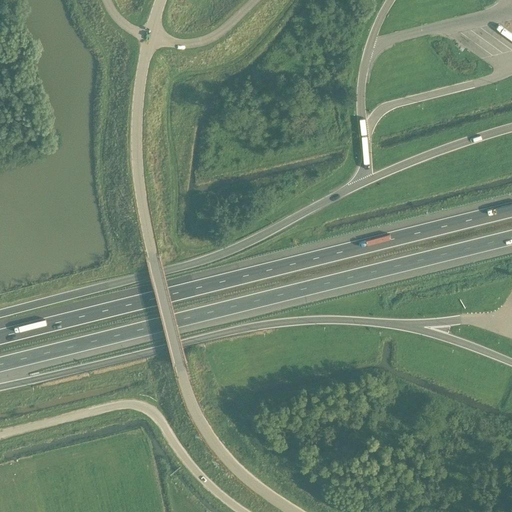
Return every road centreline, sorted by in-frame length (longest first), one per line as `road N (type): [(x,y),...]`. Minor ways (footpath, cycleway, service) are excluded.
road 1 (unclassified): [(294,511),(211,442),(179,364),(136,171),(138,91),(160,0)]
road 2 (motorway): [(0,365),(511,237)]
road 3 (motorway): [(511,210),(0,336)]
road 4 (motorway): [(0,384),(253,326),(401,325)]
road 5 (motorway): [(350,189),(226,254),(0,314)]
road 6 (unclassified): [(0,435),(141,403),(249,511)]
